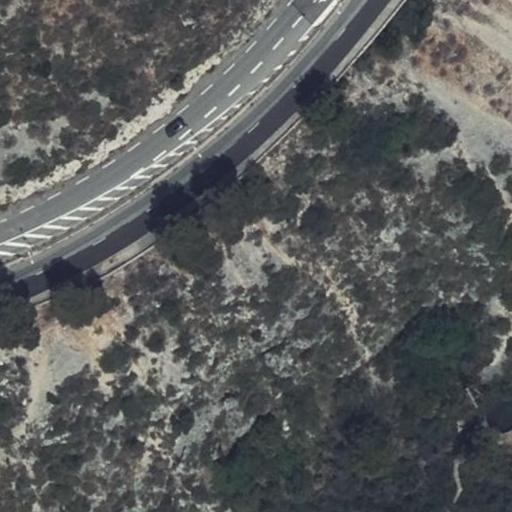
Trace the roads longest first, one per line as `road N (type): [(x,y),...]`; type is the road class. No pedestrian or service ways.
road 1 (primary): [(0,288),(95,242),(227,152),(367,0)]
road 2 (primary): [(311,0),(206,110),(71,205),(0,237)]
